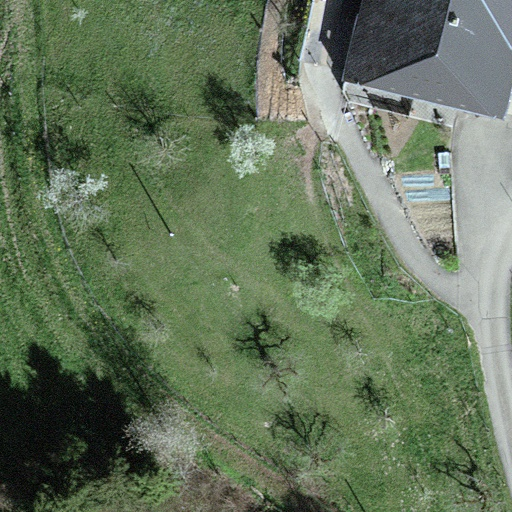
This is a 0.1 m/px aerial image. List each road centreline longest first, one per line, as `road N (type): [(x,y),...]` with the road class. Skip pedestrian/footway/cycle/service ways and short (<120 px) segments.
road 1 (track): [(271,511),(149,403),(47,260),(22,0)]
road 2 (unclassified): [(511,244),(496,264),(511,411)]
